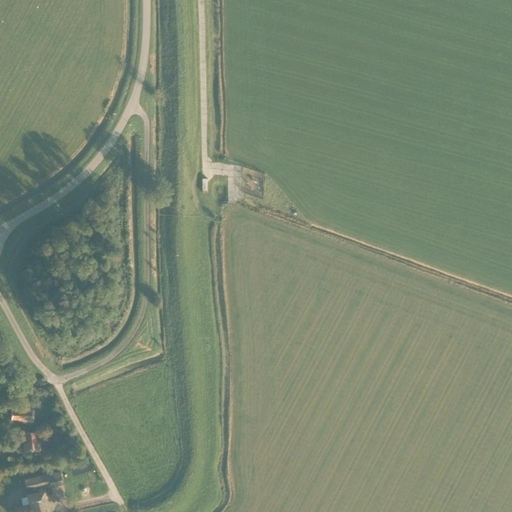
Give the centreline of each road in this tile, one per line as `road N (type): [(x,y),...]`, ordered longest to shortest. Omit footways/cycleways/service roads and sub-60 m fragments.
road 1 (track): [(0,388),(77,375),(117,353),(136,327),(146,287),(146,121),(130,109)]
road 2 (unclassified): [(0,229),(79,177),(113,139),(143,65),(145,0)]
